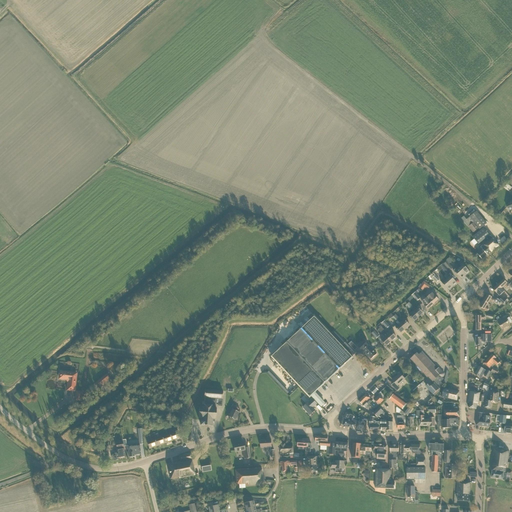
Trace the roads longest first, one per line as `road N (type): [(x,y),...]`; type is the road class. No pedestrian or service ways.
road 1 (track): [(511,238),(262,39)]
road 2 (residential): [(329,431),(347,402),(455,312)]
road 3 (tertiary): [(144,461),(120,468),(76,463),(0,408)]
road 4 (tertiary): [(465,435),(329,431)]
road 5 (tertiary): [(144,461),(242,430),(275,428)]
